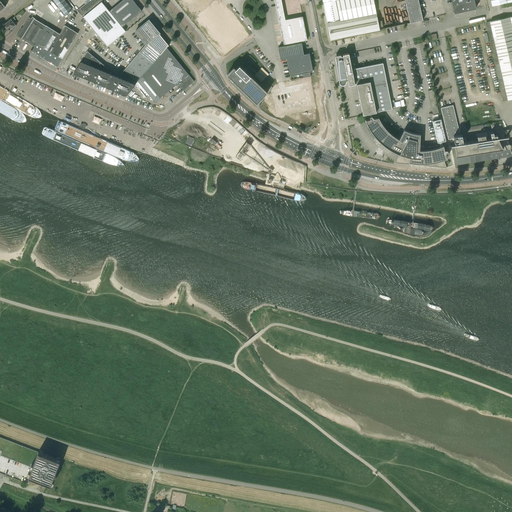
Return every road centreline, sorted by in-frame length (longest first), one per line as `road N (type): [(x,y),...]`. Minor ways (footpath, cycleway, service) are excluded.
road 1 (residential): [(162,117),(60,79),(0,43)]
road 2 (unclassified): [(321,53),(489,14)]
road 3 (unknown): [(434,27),(462,124),(511,115)]
road 4 (secondary): [(213,79),(259,128),(322,160)]
road 5 (secondary): [(324,154),(260,120),(217,76)]
road 6 (residential): [(57,109),(92,109),(152,133),(162,117)]
